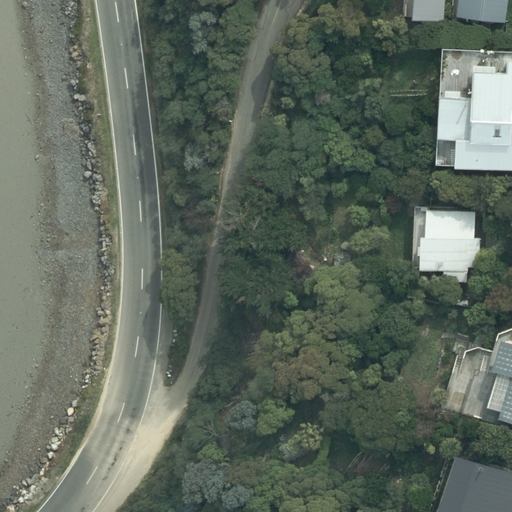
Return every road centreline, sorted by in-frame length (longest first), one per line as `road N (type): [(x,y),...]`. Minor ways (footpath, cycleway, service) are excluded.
road 1 (residential): [(115,433),(165,410),(188,382),(263,57),(294,0)]
road 2 (tertiary): [(115,433),(133,379),(142,223),(114,0)]
